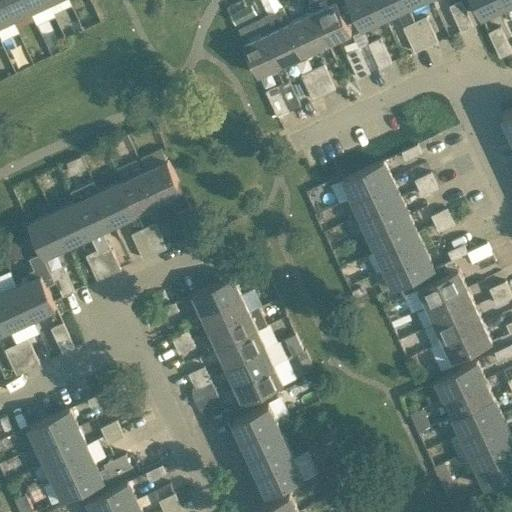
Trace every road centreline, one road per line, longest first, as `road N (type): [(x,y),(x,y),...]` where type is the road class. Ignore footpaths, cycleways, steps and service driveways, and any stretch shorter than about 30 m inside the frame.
road 1 (residential): [(459,106),(443,71),(303,135)]
road 2 (residential): [(217,511),(136,339)]
road 3 (residential): [(136,339),(115,293),(199,255)]
road 4 (residential): [(7,399),(136,339)]
